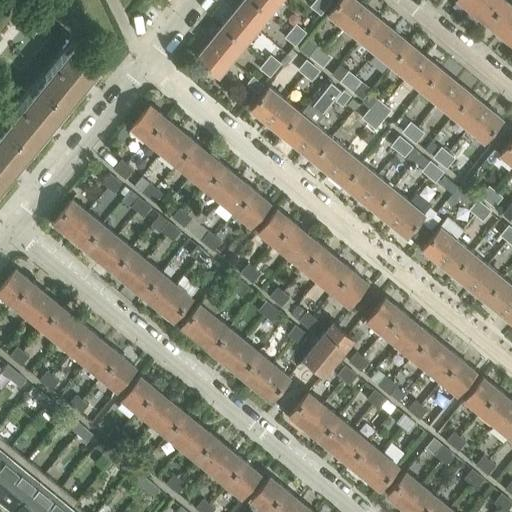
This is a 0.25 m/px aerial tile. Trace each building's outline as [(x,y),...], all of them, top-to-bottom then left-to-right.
[(252,0),(242,0),(234,11),(257,30),(269,14),(252,0)] [(252,0),(269,14),(280,0),(252,0)] [(363,5),(356,0),(339,0),(328,14),(344,28),(363,5)] [(458,0),(471,10),(478,0),(458,0)] [(478,0),(471,10),(486,22),(504,0),(478,0)] [(501,35),(511,21),(511,5),(505,0),(504,0),(486,22),(501,35)] [(325,8),(317,1),(312,7),(320,14),(325,8)] [(378,17),(363,5),(344,28),(359,40),(378,17)] [(234,11),(221,26),(244,45),(257,30),(234,11)] [(394,30),(378,17),(359,40),(375,53),(394,30)] [(511,21),(501,35),(511,43),(511,21)] [(221,26),(209,41),(232,60),(244,45),(221,26)] [(297,26),(292,32),(300,39),(305,32),(297,26)] [(409,42),(394,30),(375,53),(390,65),(409,42)] [(300,39),(292,32),(287,38),(295,44),(300,39)] [(317,61),(324,52),(308,38),(300,48),(317,61)] [(74,41),(38,85),(67,108),(103,64),(74,41)] [(219,76),(232,60),(209,41),(196,57),(219,76)] [(425,55),(409,42),(390,65),(406,78),(425,55)] [(324,52),(317,61),(323,66),(330,57),(324,52)] [(440,67),(425,55),(406,78),(421,90),(440,67)] [(272,57),(266,63),(275,70),(280,63),(272,57)] [(298,70),(305,75),(313,66),(306,61),(298,70)] [(275,70),(266,63),(261,69),(269,76),(275,70)] [(313,66),(305,75),(311,80),(319,71),(313,66)] [(457,81),(440,67),(421,90),(438,104),(457,81)] [(349,72),(341,81),(348,86),(355,77),(349,72)] [(370,89),(362,82),(355,77),(348,86),(363,98),(370,89)] [(262,85),(254,78),(249,84),(257,91),(262,85)] [(331,81),(313,103),(322,110),(340,88),(331,81)] [(471,93),(457,81),(438,104),(453,116),(471,93)] [(38,85),(4,127),(33,150),(67,108),(38,85)] [(269,86),(250,109),(266,122),(285,99),(269,86)] [(344,91),(336,101),(343,106),(350,97),(344,91)] [(487,106),(471,93),(453,116),(468,129),(487,106)] [(285,99),(266,122),(282,135),(300,112),(285,99)] [(378,100),(371,110),(377,114),(384,105),(378,100)] [(147,140),(166,117),(150,104),(131,127),(147,140)] [(384,105),(377,114),(383,119),(391,110),(384,105)] [(503,118),(487,106),(468,129),(484,141),(503,118)] [(364,118),(370,123),(377,114),(371,110),(364,118)] [(300,112),(282,135),(298,148),(317,125),(300,112)] [(377,114),(370,123),(376,128),(383,119),(377,114)] [(410,137),(418,128),(411,123),(401,116),(395,123),(404,131),(404,132),(410,137)] [(162,152),(181,129),(166,117),(147,140),(162,152)] [(317,125),(298,148),(313,160),(331,137),(317,125)] [(4,127),(0,131),(0,189),(33,150),(4,127)] [(418,128),(410,137),(416,142),(424,133),(418,128)] [(176,164),(195,141),(181,129),(162,152),(176,164)] [(331,137),(313,160),(329,173),(347,150),(331,137)] [(392,146),(399,151),(406,142),(400,137),(392,146)] [(511,164),(511,138),(499,154),(511,164)] [(191,176),(210,153),(195,141),(176,164),(191,176)] [(406,142),(399,151),(405,156),(412,147),(406,142)] [(442,148),(435,158),(441,163),(449,153),(442,148)] [(347,150),(329,173),(343,185),(362,162),(347,150)] [(206,188),(224,165),(210,153),(191,176),(206,188)] [(449,153),(441,163),(447,168),(455,158),(449,153)] [(114,169),(120,174),(128,163),(122,159),(114,169)] [(362,162),(343,185),(360,199),(379,176),(362,162)] [(128,163),(120,174),(125,178),(133,168),(128,163)] [(424,172),(430,176),(437,168),(431,163),(424,172)] [(220,200),(239,177),(224,165),(206,188),(220,200)] [(437,168),(430,176),(436,182),(443,173),(437,168)] [(101,184),(108,189),(116,179),(110,173),(101,184)] [(379,176),(360,199),(375,211),(394,188),(379,176)] [(235,212),(254,189),(239,177),(220,200),(235,212)] [(116,179),(108,189),(112,192),(120,182),(116,179)] [(144,193),(149,198),(157,187),(152,183),(144,193)] [(490,186),(482,196),(488,201),(496,191),(490,186)] [(157,187),(149,198),(154,202),(162,192),(157,187)] [(394,188),(375,211),(391,224),(410,201),(394,188)] [(250,224),(269,201),(254,189),(235,212),(250,224)] [(496,191),(488,201),(495,206),(503,197),(496,191)] [(131,208),(137,213),(145,203),(139,198),(131,208)] [(53,222),(70,235),(88,212),(72,199),(53,222)] [(410,201),(391,224),(406,236),(425,213),(410,201)] [(470,210),(476,215),(484,206),(478,201),(470,210)] [(145,203),(137,213),(141,216),(150,206),(145,203)] [(484,206),(476,215),(483,221),(491,212),(484,206)] [(173,217),(179,221),(187,211),(181,207),(173,217)] [(258,231),(274,244),(293,221),(277,208),(258,231)] [(187,211),(179,221),(183,225),(192,215),(187,211)] [(88,212),(70,235),(85,247),(103,224),(88,212)] [(307,233),(293,221),(274,244),(289,256),(307,233)] [(161,232),(166,237),(175,226),(169,222),(161,232)] [(103,224),(85,247),(99,259),(118,236),(103,224)] [(175,226),(166,237),(171,240),(179,230),(175,226)] [(438,262),(457,239),(440,226),(422,249),(438,262)] [(501,235),(508,241),(511,235),(511,228),(509,226),(501,235)] [(202,241),(208,245),(216,235),(211,231),(202,241)] [(322,244),(307,233),(289,256),(303,268),(322,244)] [(216,235),(208,245),(213,249),(221,239),(216,235)] [(118,236),(99,259),(114,271),(132,248),(118,236)] [(453,275),(472,252),(457,239),(438,262),(453,275)] [(337,257),(322,244),(303,268),(318,280),(337,257)] [(190,256),(196,261),(204,250),(198,246),(190,256)] [(132,248),(114,271),(128,283),(147,260),(132,248)] [(204,250),(196,261),(200,264),(209,254),(204,250)] [(472,252),(453,275),(469,288),(488,265),(472,252)] [(351,269),(337,257),(318,280),(333,292),(351,269)] [(147,260),(128,283),(143,295),(162,272),(147,260)] [(241,273),(246,277),(255,267),(249,263),(241,273)] [(488,265),(469,288),(484,300),(503,277),(488,265)] [(255,267),(246,277),(252,281),(260,271),(255,267)] [(0,293),(13,304),(32,281),(16,268),(0,287),(0,293)] [(367,281),(351,269),(333,292),(348,304),(367,281)] [(162,272),(143,295),(158,307),(177,284),(162,272)] [(511,284),(503,277),(484,300),(500,312),(511,297),(511,284)] [(229,288),(234,292),(242,282),(237,278),(229,288)] [(27,316),(46,293),(32,281),(13,304),(27,316)] [(242,282),(234,292),(239,296),(247,286),(242,282)] [(177,284),(158,307),(173,319),(192,296),(177,284)] [(270,297),(276,301),(284,291),(279,287),(270,297)] [(284,291),(276,301),(281,305),(289,295),(284,291)] [(42,328),(60,305),(46,293),(27,316),(42,328)] [(400,309),(385,296),(366,319),(382,332),(400,309)] [(511,297),(500,312),(511,322),(511,297)] [(258,312),(263,316),(272,306),(266,302),(258,312)] [(196,338),(215,316),(199,303),(181,325),(196,338)] [(57,340),(76,317),(60,305),(42,328),(57,340)] [(272,306),(263,316),(269,320),(277,310),(272,306)] [(396,344),(415,321),(400,309),(382,332),(396,344)] [(300,321),(305,325),(313,315),(308,311),(300,321)] [(313,315),(305,325),(310,329),(319,319),(313,315)] [(211,351),(230,328),(215,316),(196,338),(211,351)] [(91,329),(76,317),(57,340),(72,352),(91,329)] [(430,333),(415,321),(396,344),(411,356),(430,333)] [(324,374),(352,338),(332,322),(303,357),(324,374)] [(296,326),(288,336),(293,340),(301,330),(296,326)] [(226,362),(244,339),(230,328),(211,351),(226,362)] [(106,342),(91,329),(72,352),(87,365),(106,342)] [(301,330),(293,340),(298,344),(306,334),(301,330)] [(444,345),(430,333),(411,356),(426,368),(444,345)] [(241,374),(259,352),(244,339),(226,362),(241,374)] [(121,354),(106,342),(87,365),(102,377),(121,354)] [(15,361),(23,351),(16,345),(8,355),(15,361)] [(440,380),(459,357),(444,345),(426,368),(440,380)] [(29,356),(23,351),(15,361),(21,366),(29,356)] [(354,365),(363,355),(358,351),(349,361),(354,365)] [(255,386),(274,363),(259,352),(241,374),(255,386)] [(135,366),(121,354),(102,377),(116,389),(135,366)] [(360,369),(368,359),(363,355),(354,365),(360,369)] [(475,370),(459,357),(440,380),(456,393),(475,370)] [(271,399),(289,376),(274,363),(255,386),(271,399)] [(16,371),(7,364),(2,370),(11,378),(16,371)] [(337,376),(342,380),(351,370),(345,365),(337,376)] [(45,385),(53,375),(46,370),(38,380),(45,385)] [(351,370),(342,380),(347,384),(356,374),(351,370)] [(26,379),(16,371),(11,378),(20,385),(26,379)] [(59,381),(53,375),(45,385),(51,390),(59,381)] [(137,410),(155,387),(140,375),(121,398),(137,410)] [(379,385),(384,389),(392,379),(387,375),(379,385)] [(464,399),(479,411),(498,388),(483,376),(464,399)] [(392,379),(384,389),(389,393),(397,383),(392,379)] [(151,422),(170,399),(155,387),(137,410),(151,422)] [(511,403),(511,399),(498,388),(479,411),(495,424),(511,403)] [(367,400),(372,404),(380,394),(375,389),(367,400)] [(50,399),(41,391),(35,398),(45,405),(50,399)] [(308,391),(289,414),(304,427),(323,404),(308,391)] [(75,410),(83,400),(76,394),(68,404),(75,410)] [(380,394),(372,404),(377,408),(385,398),(380,394)] [(59,406),(50,399),(45,405),(54,413),(59,406)] [(185,412),(170,399),(151,422),(166,435),(185,412)] [(408,409),(413,413),(422,403),(416,399),(408,409)] [(88,404),(83,400),(75,410),(80,414),(88,404)] [(424,411),(427,407),(422,403),(413,413),(425,423),(431,416),(424,411)] [(511,432),(511,403),(495,424),(509,436),(511,432)] [(323,404),(304,427),(319,439),(338,416),(323,404)] [(200,424),(185,412),(166,435),(181,447),(200,424)] [(396,423),(402,428),(410,417),(405,413),(396,423)] [(338,416),(319,439),(334,451),(353,428),(338,416)] [(410,417),(402,428),(407,432),(415,421),(410,417)] [(83,426),(74,419),(69,425),(78,433),(83,426)] [(117,424),(109,434),(114,438),(122,428),(117,424)] [(215,436),(200,424),(181,447),(196,459),(215,436)] [(93,434),(83,426),(78,433),(87,440),(93,434)] [(122,428),(114,438),(120,443),(128,433),(122,428)] [(353,428),(334,451),(349,463),(367,440),(353,428)] [(447,441),(452,445),(460,435),(455,430),(447,441)] [(460,435),(452,445),(458,449),(466,439),(460,435)] [(0,459),(11,446),(0,436),(0,459)] [(230,448),(215,436),(196,459),(211,471),(230,448)] [(367,440),(349,463),(363,475),(382,452),(367,440)] [(435,455),(440,459),(449,449),(444,445),(435,455)] [(0,493),(28,459),(11,446),(0,459),(0,493)] [(117,454),(107,446),(102,452),(111,460),(117,454)] [(138,459),(143,463),(152,452),(147,448),(138,459)] [(245,460),(230,448),(211,471),(226,483),(245,460)] [(449,449),(440,459),(446,464),(454,454),(449,449)] [(152,452),(143,463),(148,466),(156,456),(152,452)] [(382,452),(363,475),(379,487),(398,465),(382,452)] [(126,461),(117,454),(111,460),(121,468),(126,461)] [(477,465),(482,469),(490,459),(485,455),(477,465)] [(0,497),(15,510),(45,473),(28,459),(0,493),(0,497)] [(490,459),(482,469),(487,474),(495,463),(490,459)] [(260,472),(245,460),(226,483),(241,495),(260,472)] [(470,484),(479,474),(473,469),(465,479),(470,484)] [(402,506),(421,483),(405,471),(387,494),(402,506)] [(17,511),(40,511),(62,487),(45,473),(15,510),(17,511)] [(141,473),(136,480),(145,487),(150,481),(141,473)] [(174,474),(166,484),(172,489),(180,479),(174,474)] [(475,488),(484,478),(479,474),(470,484),(475,488)] [(251,498),(267,511),(286,489),(270,476),(251,498)] [(180,479),(172,489),(177,494),(185,483),(180,479)] [(150,481),(145,487),(154,495),(159,489),(150,481)] [(421,483),(402,506),(409,511),(422,511),(436,496),(421,483)] [(68,511),(75,504),(78,500),(62,487),(40,511),(68,511)] [(267,511),(290,511),(300,500),(286,489),(267,511)] [(494,504),(499,508),(508,498),(503,494),(494,504)] [(436,496),(422,511),(447,511),(451,508),(436,496)] [(511,501),(508,498),(499,508),(504,511),(511,503),(511,501)] [(204,499),(196,509),(199,511),(202,511),(209,504),(204,499)] [(314,511),(300,500),(290,511),(314,511)]
